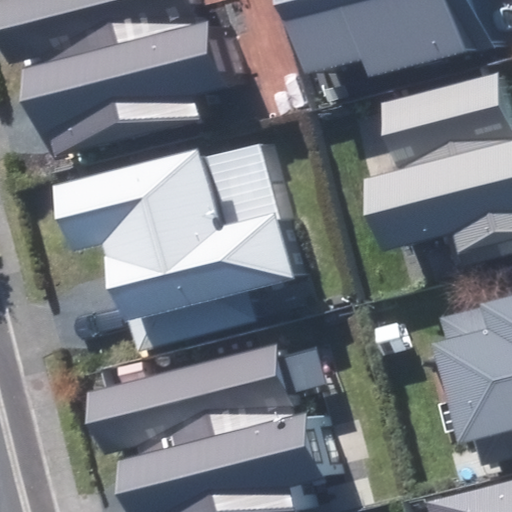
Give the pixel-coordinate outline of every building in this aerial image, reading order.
[(44,158),(202,117),(197,96),(230,88),(211,18),(192,23),(186,0),(0,0),(0,33),(8,64),(29,59),(31,66),(20,69),(30,108),(44,158)] [(476,0),(288,0),(308,73),(362,58),(368,79),(489,46),(476,0)] [(410,252),(481,234),(485,251),(511,244),(511,76),(511,75),(395,105),(412,173),(391,179),(410,252)] [(125,319),(138,350),(256,319),(248,291),(293,279),(276,219),(279,218),(261,143),(200,157),(198,147),(54,184),(72,251),(103,244),(115,286),(125,319)] [(511,302),(456,317),(493,463),(511,458),(511,302)] [(135,511),(275,511),(293,507),(284,480),(321,470),(305,410),(286,414),(269,345),(88,392),(102,451),(125,445),(128,455),(120,457),(132,498),(135,511)] [(511,511),(511,483),(457,497),(460,511),(511,511)]
